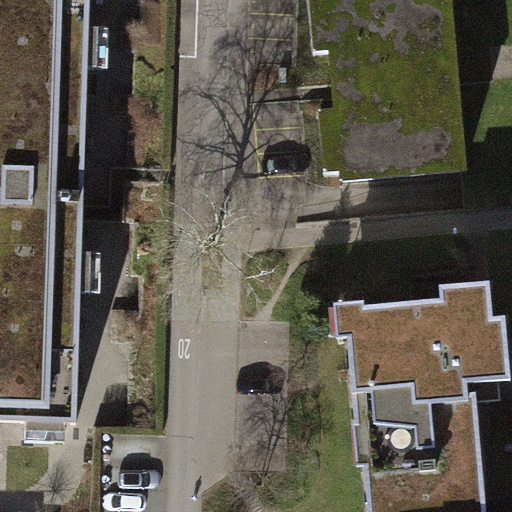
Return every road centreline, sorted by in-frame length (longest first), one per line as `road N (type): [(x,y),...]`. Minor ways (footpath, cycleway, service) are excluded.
road 1 (residential): [(216,243),(222,421),(184,511)]
road 2 (residential): [(217,0),(216,243)]
